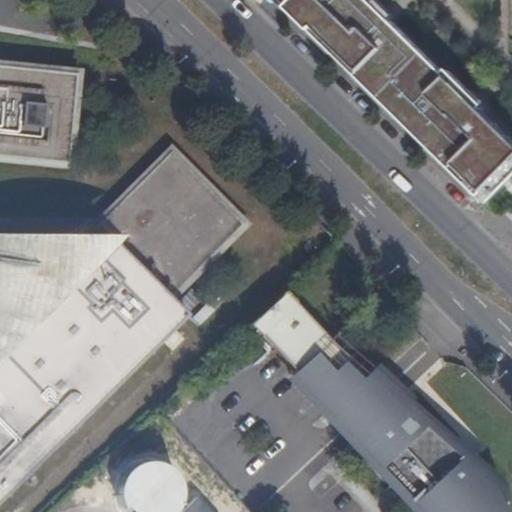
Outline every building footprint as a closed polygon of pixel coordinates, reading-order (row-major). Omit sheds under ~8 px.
[(280,0),(488,202),(511,177),(511,138),(370,0),(280,0)] [(0,156),(63,163),(71,71),(0,63),(0,156)] [(0,495),(183,309),(170,295),(244,219),(167,146),(97,217),(78,236),(0,236),(0,495)] [(0,236),(78,236),(97,217),(0,217),(0,236)] [(281,295),(247,326),(257,337),(261,334),(330,407),(359,380),(281,295)] [(397,411),(357,448),(423,511),(495,511),(497,501),(497,490),(487,499),(468,480),(472,474),(471,468),(468,465),(460,463),(451,470),(397,411)]
